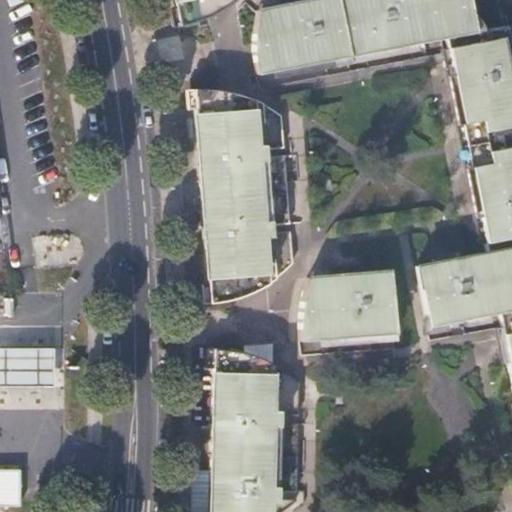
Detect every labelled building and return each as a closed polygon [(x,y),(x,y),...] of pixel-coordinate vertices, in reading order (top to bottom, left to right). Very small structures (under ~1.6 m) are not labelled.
[(162,0),(171,38),(188,33),(203,25),(230,9),(235,0),(162,0)] [(249,70),(254,84),(475,42),(467,0),(310,0),(256,10),(252,30),(249,46),(249,60),(249,70)] [(511,80),(504,41),(446,54),(453,91),(464,151),(474,206),(482,250),(511,243),(511,80)] [(190,94),(175,100),(194,316),(224,314),(249,305),(262,295),(268,287),(267,280),(283,267),(278,180),(273,120),(251,105),(230,95),(210,92),(190,94)] [(511,249),(416,267),(427,334),(511,315),(511,249)] [(300,349),(396,346),(391,275),(307,279),(300,315),(300,345),(300,349)] [(63,325),(0,326),(0,409),(64,410),(65,392),(63,325)] [(203,348),(198,511),(279,511),(288,504),(291,387),(273,374),(253,362),(229,354),(203,348)] [(25,473),(0,471),(0,505),(25,509),(25,473)]
